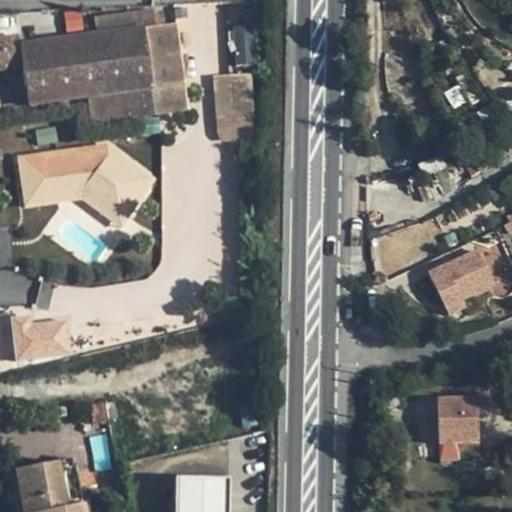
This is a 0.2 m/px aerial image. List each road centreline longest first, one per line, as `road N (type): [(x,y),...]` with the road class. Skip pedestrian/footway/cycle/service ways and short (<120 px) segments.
road 1 (primary): [(299,0),(295,367)]
road 2 (primary): [(326,341),(337,0)]
road 3 (residential): [(326,341),(381,355),(431,354),(511,325)]
road 4 (primary): [(324,511),(326,341)]
road 5 (primary): [(295,367),(292,511)]
